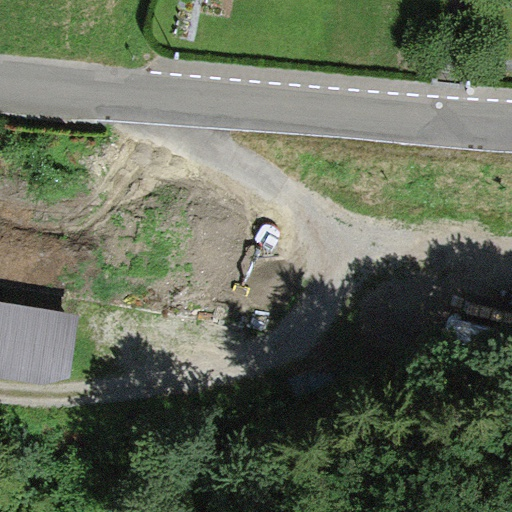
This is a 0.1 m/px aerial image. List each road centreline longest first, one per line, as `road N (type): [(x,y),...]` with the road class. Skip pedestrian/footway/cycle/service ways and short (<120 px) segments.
road 1 (track): [(151,100),(193,149),(254,187),(311,243),(308,307),(269,358),(120,387),(0,394)]
road 2 (residential): [(511,123),(0,83)]
